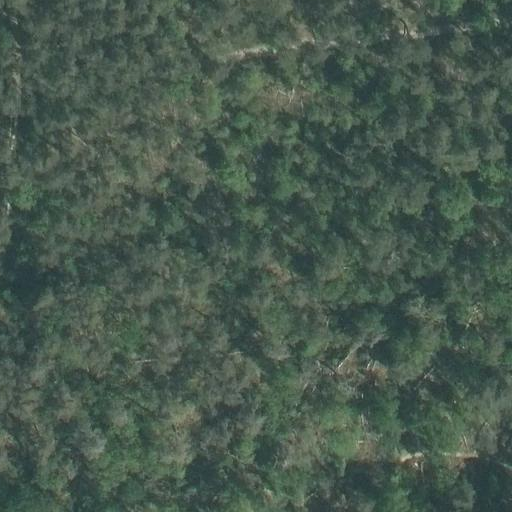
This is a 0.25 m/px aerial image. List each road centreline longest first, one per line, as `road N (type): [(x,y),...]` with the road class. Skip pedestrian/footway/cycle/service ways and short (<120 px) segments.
road 1 (track): [(511,26),(195,62),(10,99)]
road 2 (track): [(10,99),(0,262)]
